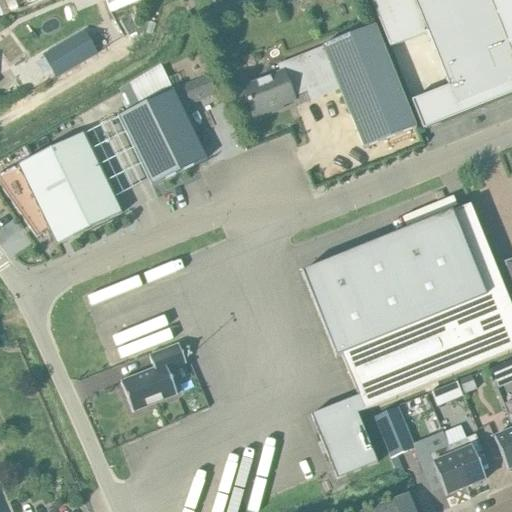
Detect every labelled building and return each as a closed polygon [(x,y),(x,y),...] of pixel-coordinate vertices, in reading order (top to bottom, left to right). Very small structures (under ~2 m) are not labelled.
[(411,102),(422,131),(511,94),(511,0),(369,0),(389,47),(426,33),(448,87),(411,102)] [(338,89),(363,149),(416,128),(375,25),(321,46),(322,48),(278,66),(281,73),(241,89),(253,119),(270,112),(269,109),(293,99),(290,93),(305,87),(311,100),(338,89)] [(38,58),(13,77),(25,93),(50,73),(38,58)] [(167,81),(123,102),(127,109),(170,88),(167,81)] [(172,91),(118,117),(151,186),(205,159),(172,91)] [(121,215),(82,135),(17,166),(18,167),(0,175),(0,185),(37,238),(50,232),(57,245),(121,215)] [(377,464),(357,415),(511,351),(511,311),(469,206),(301,274),(336,358),(341,356),(358,397),(310,416),(337,481),(377,464)] [(248,293),(255,284),(192,238),(171,266),(155,254),(146,266),(139,261),(124,281),(191,330),(212,302),(220,308),(238,285),(248,293)] [(154,370),(120,384),(132,413),(176,396),(167,371),(186,364),(178,345),(148,357),(154,370)] [(461,387),(465,395),(476,390),(472,382),(461,387)] [(395,408),(374,417),(391,458),(412,449),(410,445),(395,408)] [(511,430),(493,438),(507,471),(511,469),(511,430)] [(475,435),(447,447),(465,489),(485,480),(474,455),(482,452),(475,435)] [(445,497),(465,489),(447,447),(428,455),(422,440),(410,445),(412,449),(419,466),(430,461),(445,497)] [(419,511),(413,493),(362,511),(419,511)]
